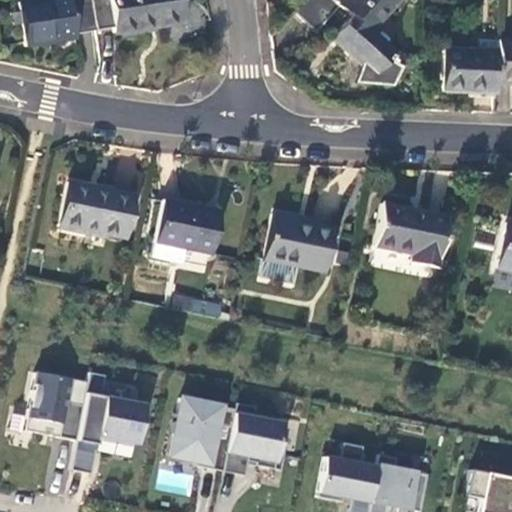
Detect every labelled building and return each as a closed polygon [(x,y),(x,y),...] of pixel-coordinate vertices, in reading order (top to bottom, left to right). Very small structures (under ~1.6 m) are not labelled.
[(74,34),(94,31),(89,0),(39,0),(17,3),(24,47),(75,39),(74,34)] [(89,0),(94,31),(112,28),(113,33),(180,23),(176,0),(89,0)] [(304,0),(293,12),(315,32),(337,9),(347,18),(327,40),(357,67),(351,83),(387,86),(396,67),(384,60),(390,53),(368,33),(397,0),(304,0)] [(511,41),(497,41),(496,40),(495,50),(494,82),(511,83),(511,41)] [(439,91),(494,94),(494,82),(495,50),(440,48),(439,91)] [(132,199),(65,185),(56,227),(124,241),(132,199)] [(218,214),(161,202),(150,257),(179,263),(182,249),(210,255),(218,214)] [(445,220),(380,207),(372,247),(410,256),(409,263),(435,269),(445,220)] [(293,267),(321,273),(330,233),(295,225),(296,222),(270,216),(256,277),(289,284),(293,267)] [(511,227),(504,226),(494,270),(511,273),(511,227)] [(220,307),(172,297),(170,308),(217,318),(220,307)] [(85,383),(34,373),(23,430),(73,441),(85,383)] [(103,376),(88,374),(68,469),(88,474),(95,444),(98,445),(99,437),(134,444),(142,405),(99,397),(103,376)] [(225,404),(179,394),(164,459),(212,469),(219,471),(221,471),(233,413),(233,409),(225,407),(225,404)] [(233,413),(221,471),(243,476),(246,461),(255,462),(254,466),(281,471),(281,450),(285,422),(253,416),(254,407),(234,403),(233,409),(233,413)] [(356,465),(360,448),(340,444),(337,461),(322,458),(315,498),(348,504),(346,511),(364,511),(374,468),(356,465)] [(364,511),(383,511),(385,507),(411,511),(417,511),(425,475),(392,469),(393,459),(376,455),(374,468),(364,511)] [(511,511),(511,479),(467,471),(462,496),(478,499),(474,511),(511,511)]
